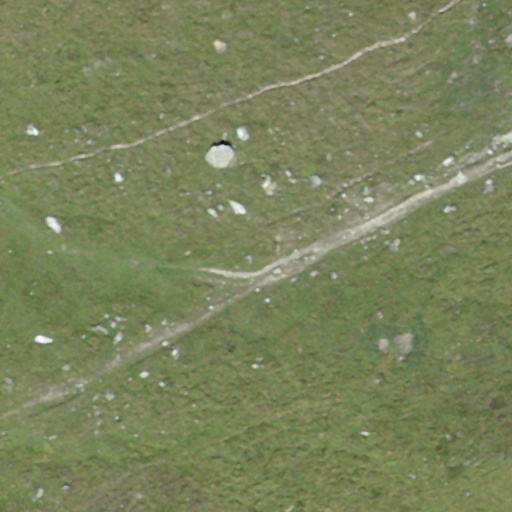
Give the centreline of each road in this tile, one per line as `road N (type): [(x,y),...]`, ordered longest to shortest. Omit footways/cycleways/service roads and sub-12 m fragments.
road 1 (track): [(271,268),(98,377),(0,422)]
road 2 (track): [(511,134),(271,268)]
